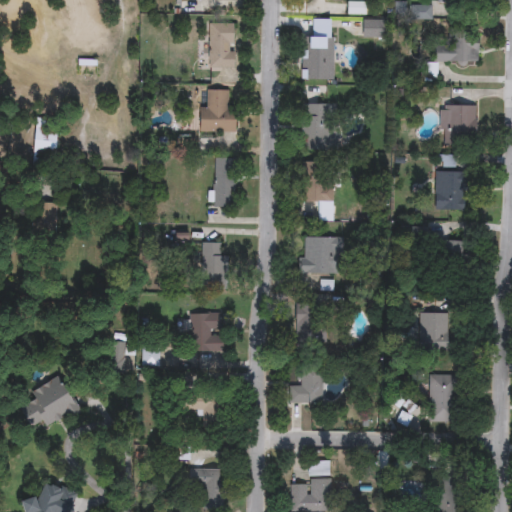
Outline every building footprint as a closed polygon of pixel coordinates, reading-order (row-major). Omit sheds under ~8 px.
[(365,1),(365,15),(347,15),(347,1),(365,1)] [(413,19),(413,5),(431,5),(431,19),(413,19)] [(387,20),(387,38),(362,38),(362,20),(387,20)] [(233,69),(208,69),(208,25),(233,25),(233,69)] [(300,79),(300,37),(337,37),(337,79),(300,79)] [(477,37),(477,63),(433,63),(433,37),(477,37)] [(199,133),(199,110),(208,110),(208,90),(230,90),(230,133),(199,133)] [(302,105),(335,105),(335,150),(302,150),(302,105)] [(474,105),(474,135),(439,135),(439,105),(474,105)] [(55,125),(55,161),(34,161),(34,125),(55,125)] [(213,163),(224,163),(224,167),(233,167),(233,208),(213,208),(213,163)] [(301,163),(332,163),(332,221),(315,221),(315,202),(301,202),(301,163)] [(434,210),(434,172),(464,172),(464,210),(434,210)] [(55,203),(55,234),(32,234),(32,203),(55,203)] [(341,259),(332,259),(333,274),(300,275),(299,237),(341,236),(341,259)] [(462,240),(462,268),(435,268),(435,240),(462,240)] [(200,243),(222,243),(222,284),(200,284),(200,243)] [(296,354),(296,304),(323,304),(323,354),(296,354)] [(191,352),(191,330),(182,330),(182,323),(189,323),(189,313),(220,313),(220,352),(191,352)] [(448,314),(448,352),(419,352),(419,314),(448,314)] [(141,366),(141,346),(159,346),(159,366),(141,366)] [(321,404),(288,404),(288,385),(298,385),(298,370),(321,370),(321,404)] [(453,422),(428,422),(428,374),(453,374),(453,422)] [(19,409),(35,400),(31,391),(61,376),(78,409),(32,433),(19,409)] [(198,402),(221,402),(221,428),(198,428),(198,402)] [(187,450),(187,460),(174,460),(174,450),(187,450)] [(307,461),(329,461),(329,476),(307,476),(307,461)] [(202,491),(189,491),(189,469),(222,469),(222,509),(202,509),(202,491)] [(330,511),(290,511),(290,485),(308,485),(308,479),(330,479),(330,511)] [(462,480),(461,511),(455,511),(454,511),(430,511),(431,491),(441,491),(442,479),(462,480)] [(76,495),(68,511),(20,511),(26,498),(35,502),(44,481),(76,495)]
